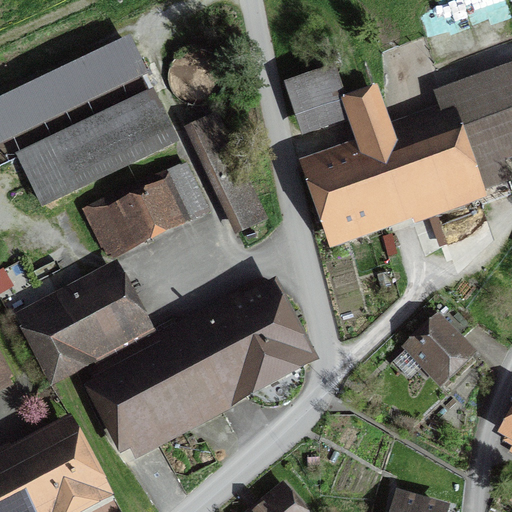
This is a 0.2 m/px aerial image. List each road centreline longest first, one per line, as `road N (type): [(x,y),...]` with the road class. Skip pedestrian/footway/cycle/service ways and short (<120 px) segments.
road 1 (unclassified): [(190,511),(311,408),(324,353),(252,0)]
road 2 (track): [(0,230),(63,230),(97,256),(179,289),(303,246)]
road 3 (track): [(320,368),(454,280),(511,217)]
